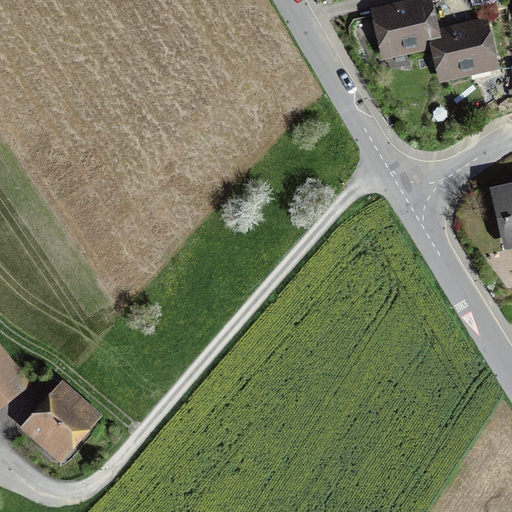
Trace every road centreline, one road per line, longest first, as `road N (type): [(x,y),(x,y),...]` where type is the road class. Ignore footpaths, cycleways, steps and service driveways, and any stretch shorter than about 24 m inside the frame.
road 1 (track): [(390,178),(344,205),(91,497),(53,500),(0,460)]
road 2 (residential): [(409,207),(287,0)]
road 3 (residential): [(511,375),(409,207)]
road 4 (residential): [(409,207),(511,142)]
